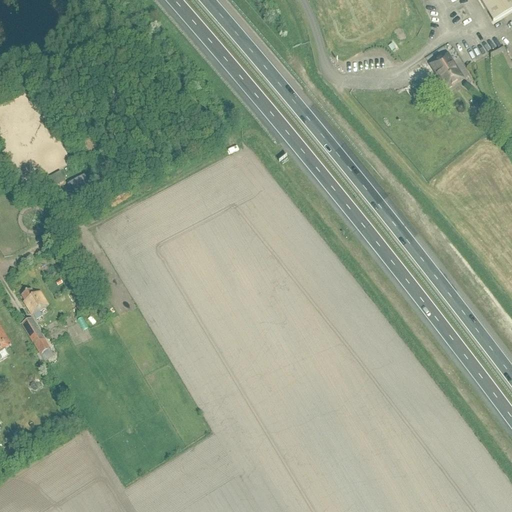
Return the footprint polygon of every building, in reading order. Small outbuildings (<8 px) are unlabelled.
[(511,0),(478,0),(493,23),(511,11),(511,0)] [(446,55),(429,66),(445,92),(463,81),(446,55)] [(64,182),(59,173),(48,179),(53,188),(64,182)] [(83,177),(67,187),(71,194),(78,205),(94,196),(83,177)] [(32,318),(33,317),(36,321),(41,318),(39,314),(49,308),(40,293),(34,297),(31,292),(21,298),(24,303),(23,304),(32,318)] [(50,350),(32,319),(20,326),(39,357),(40,356),(45,364),(54,358),(49,351),(50,350)] [(0,353),(11,346),(0,326),(0,353)]
